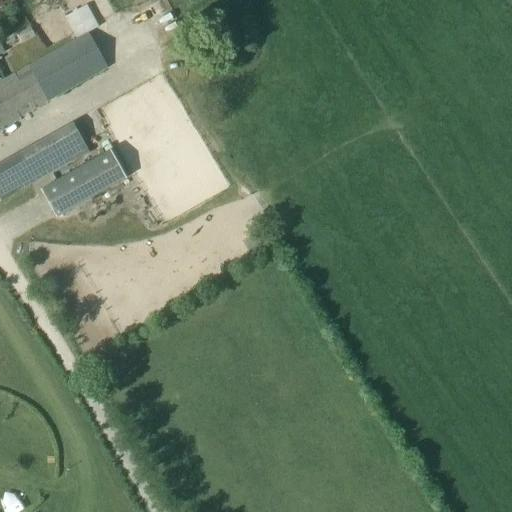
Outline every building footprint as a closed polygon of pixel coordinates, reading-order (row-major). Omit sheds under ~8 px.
[(69,37),(91,25),(80,3),(57,15),(69,37)] [(0,38),(1,46),(20,43),(17,30),(0,33),(0,38)] [(0,129),(10,125),(107,70),(88,35),(47,56),(0,83),(0,129)] [(88,152),(71,124),(20,154),(35,182),(88,152)] [(110,153),(40,193),(56,221),(126,181),(110,153)] [(20,154),(0,164),(0,201),(35,182),(20,154)]
